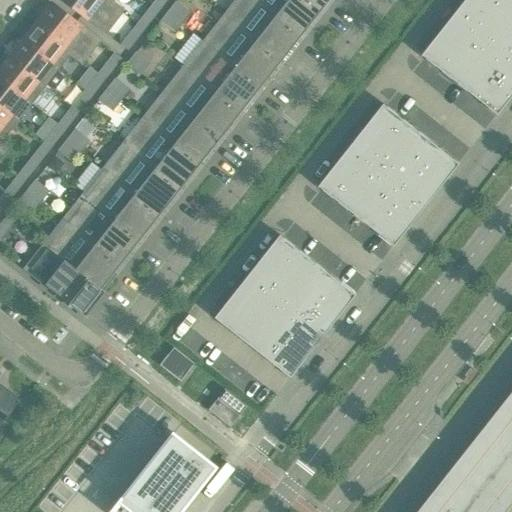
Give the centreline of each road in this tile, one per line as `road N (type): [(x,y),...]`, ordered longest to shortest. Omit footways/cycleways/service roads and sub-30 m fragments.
road 1 (residential): [(80,374),(386,0)]
road 2 (unclassified): [(511,138),(214,511)]
road 3 (secondary): [(511,208),(269,511)]
road 4 (secondary): [(329,511),(511,287)]
road 5 (unclassified): [(389,511),(511,357)]
